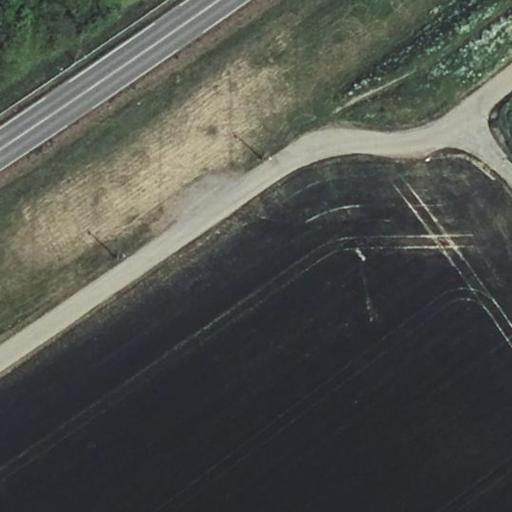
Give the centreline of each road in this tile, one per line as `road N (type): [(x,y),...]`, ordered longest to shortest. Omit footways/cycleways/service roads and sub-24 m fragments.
road 1 (residential): [(469,116),(419,142),(340,141),(304,150),(0,357)]
road 2 (trunk): [(219,0),(0,148)]
